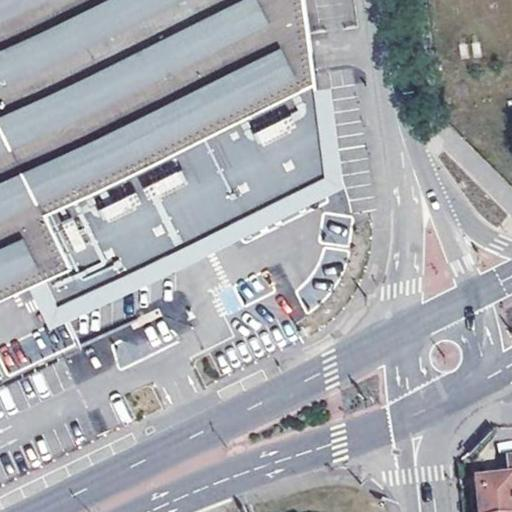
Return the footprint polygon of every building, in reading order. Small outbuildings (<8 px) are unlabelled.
[(314,31),(309,0),(0,0),(0,294),(46,273),(57,297),(171,238),(187,239),(205,230),(223,221),(231,208),(322,161),(314,146),(328,139),(314,31)] [(297,221),(176,264),(202,341),(229,331),(223,315),(243,308),(234,283),(315,255),(311,243),(306,245),(297,221)] [(346,243),(349,229),(330,225),(327,240),(346,243)] [(117,365),(178,345),(168,314),(107,334),(117,365)] [(511,511),(511,461),(509,462),(511,472),(511,481),(479,483),(478,483),(480,502),(481,511),(511,511)] [(511,481),(511,472),(478,475),(479,483),(511,481)]
